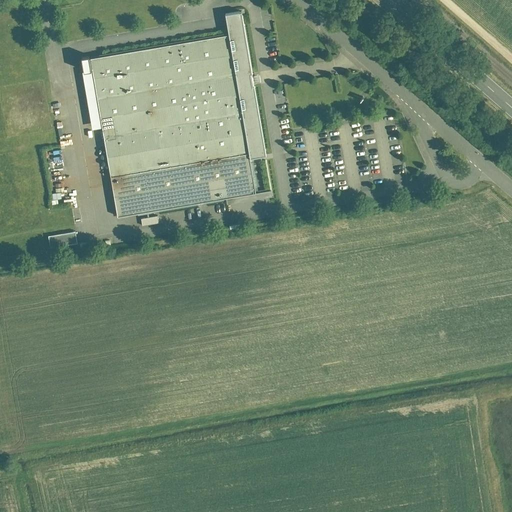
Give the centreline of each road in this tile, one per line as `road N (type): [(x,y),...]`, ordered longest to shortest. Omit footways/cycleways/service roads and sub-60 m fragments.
road 1 (residential): [(511,189),(295,0)]
road 2 (primary): [(386,0),(511,109)]
